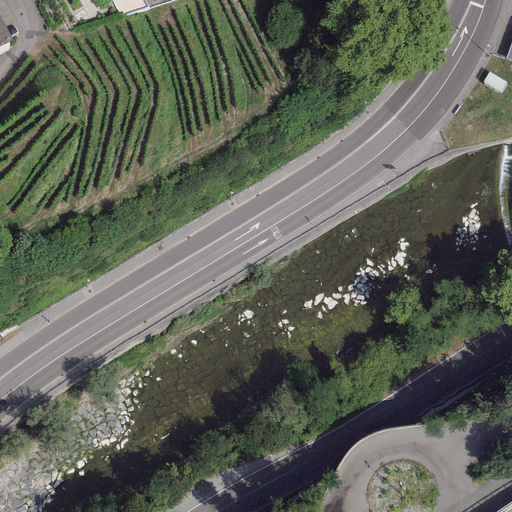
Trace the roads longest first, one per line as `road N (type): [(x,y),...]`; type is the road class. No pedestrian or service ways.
road 1 (tertiary): [(477,0),(414,112),(352,173),(47,367),(0,407)]
road 2 (tertiary): [(511,336),(218,511)]
